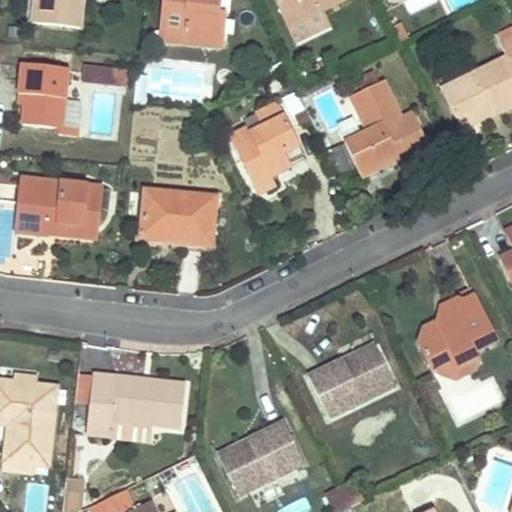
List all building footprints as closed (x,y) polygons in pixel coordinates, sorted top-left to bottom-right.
[(36,0),(34,23),(82,28),(84,0),(36,0)] [(222,0),(165,0),(163,28),(186,31),(185,36),(224,39),(227,14),(220,13),(222,0)] [(277,0),(291,29),(324,13),(349,0),(277,0)] [(411,16),(439,3),(437,0),(413,0),(406,4),(411,16)] [(324,13),(291,29),(298,42),(330,26),(324,13)] [(186,31),(163,28),(162,40),(223,48),(224,39),(185,36),(186,31)] [(511,64),(509,57),(442,89),(459,124),(484,112),(483,108),(490,104),(495,113),(511,105),(511,64)] [(23,126),(61,130),(60,136),(79,138),(82,103),(66,101),(70,69),(22,64),(19,94),(27,95),(25,106),(23,126)] [(102,78),(104,69),(85,66),(84,75),(102,78)] [(124,87),(126,72),(104,69),(102,78),(101,83),(124,87)] [(102,78),(84,75),(83,81),(101,83),(102,78)] [(147,76),(138,75),(135,104),(144,105),(147,76)] [(385,81),(352,96),(370,132),(347,143),(364,178),(401,160),(394,147),(407,141),(411,148),(427,140),(414,114),(404,119),(385,81)] [(27,95),(19,94),(18,105),(25,106),(27,95)] [(280,104),(257,115),(261,123),(249,129),(252,134),(286,116),(280,104)] [(462,129),(495,113),(490,104),(483,108),(484,112),(459,124),(462,129)] [(249,129),(230,139),(258,195),(275,186),(272,178),(292,167),(286,155),(302,148),(286,116),(252,134),(249,129)] [(407,141),(394,147),(401,160),(404,164),(416,157),(411,148),(407,141)] [(302,148),(286,155),(292,167),(307,160),(302,148)] [(24,180),(18,233),(50,236),(50,233),(51,223),(97,228),(102,187),(24,180)] [(145,191),(142,231),(179,234),(178,242),(178,244),(211,247),(217,198),(145,191)] [(97,228),(51,223),(50,233),(96,237),(97,228)] [(179,234),(142,231),(141,238),(178,242),(179,234)] [(511,244),(511,252),(500,258),(511,280),(511,235),(508,238),(511,244)] [(20,269),(35,271),(36,262),(21,260),(20,269)] [(475,297),(470,288),(455,295),(457,300),(441,308),(439,324),(440,328),(448,322),(445,317),(447,311),(475,297)] [(497,342),(475,297),(447,311),(445,317),(448,322),(440,328),(439,324),(425,330),(420,347),(434,374),(453,365),(461,367),(463,371),(479,363),(475,353),(497,342)] [(375,345),(344,361),(349,372),(355,369),(354,365),(379,352),(375,345)] [(344,361),(309,378),(330,420),(396,388),(379,352),(354,365),(355,369),(349,372),(344,361)] [(453,365),(434,374),(458,381),(475,373),(479,363),(463,371),(461,367),(453,365)] [(116,377),(96,375),(89,435),(110,438),(112,423),(151,427),(180,430),(186,385),(151,381),(150,386),(116,382),(116,377)] [(37,378),(15,376),(14,383),(13,390),(36,393),(36,386),(37,378)] [(151,381),(116,377),(116,382),(150,386),(151,381)] [(14,383),(0,381),(0,422),(8,424),(15,425),(11,453),(5,452),(3,469),(34,473),(34,466),(35,459),(48,461),(56,389),(36,386),(36,393),(13,390),(14,383)] [(112,423),(110,438),(150,442),(151,427),(112,423)] [(15,425),(8,424),(5,452),(11,453),(15,425)] [(305,465),(286,425),(250,441),(255,451),(251,453),(249,450),(223,464),(239,497),(305,465)] [(250,441),(219,456),(223,464),(249,450),(251,453),(255,451),(250,441)] [(48,461),(35,459),(34,466),(48,468),(48,461)] [(67,480),(63,511),(80,511),(83,482),(67,480)] [(355,481),(341,488),(342,489),(352,508),(366,501),(355,481)] [(342,489),(328,496),(335,511),(343,511),(352,508),(342,489)]
